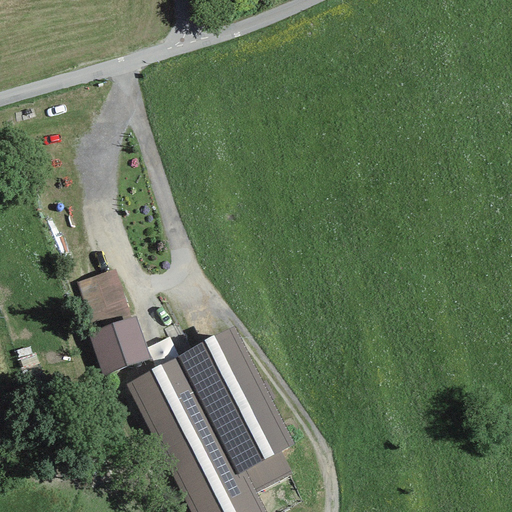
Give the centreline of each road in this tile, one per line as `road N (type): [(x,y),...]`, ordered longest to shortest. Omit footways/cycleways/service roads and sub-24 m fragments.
road 1 (residential): [(190,43),(0,101)]
road 2 (residential): [(310,0),(190,43)]
